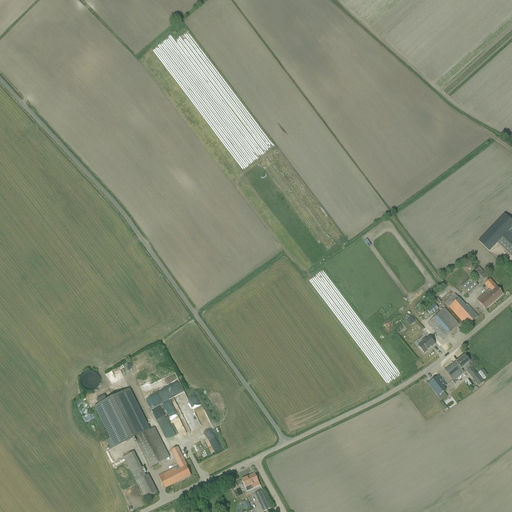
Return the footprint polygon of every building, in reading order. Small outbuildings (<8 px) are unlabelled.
[(511,230),(499,244),(511,256),(511,230)] [(470,296),(480,287),(473,279),(463,288),(470,296)] [(485,310),(503,295),(489,279),(483,284),(488,290),(476,300),(485,310)] [(480,318),(469,305),(467,307),(457,295),(446,304),(468,328),(480,318)] [(439,299),(435,302),(440,307),(444,304),(439,299)] [(429,312),(434,316),(440,310),(436,305),(429,312)] [(444,341),(461,326),(446,309),(429,325),(444,341)] [(413,318),(408,323),(413,327),(417,323),(413,318)] [(423,354),(434,345),(428,337),(417,346),(423,354)] [(449,378),(469,363),(464,356),(443,370),(449,378)] [(430,384),(439,398),(450,391),(440,377),(430,384)] [(112,451),(138,440),(150,469),(171,460),(158,429),(151,432),(134,391),(97,407),(111,440),(108,442),(112,451)] [(167,408),(178,439),(187,436),(182,421),(184,420),(178,403),(173,404),(173,406),(167,408)] [(216,432),(209,434),(216,454),(223,451),(216,432)] [(145,501),(159,495),(151,475),(147,477),(137,453),(127,457),(145,501)] [(163,488),(189,476),(184,465),(157,477),(163,488)] [(252,490),(259,486),(253,474),(246,478),(252,490)]
